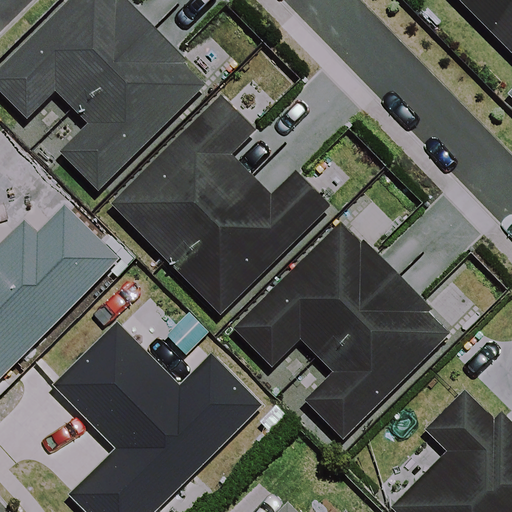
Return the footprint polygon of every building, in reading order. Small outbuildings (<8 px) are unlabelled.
[(67,112),(143,37),(105,0),(70,0),(0,69),(0,99),(22,122),(50,94),(67,112)] [(511,0),(449,0),(511,63),(511,0)] [(197,92),(143,37),(67,112),(84,129),(55,158),(93,195),(197,92)] [(162,262),(244,181),(223,160),(246,137),(213,103),(108,208),(162,262)] [(265,202),(244,181),(162,262),(217,318),(321,214),(287,180),(265,202)] [(0,374),(110,265),(58,213),(30,240),(19,228),(0,246),(0,374)] [(309,359),(385,284),(331,230),(229,332),(266,369),(293,343),(309,359)] [(385,284),(309,359),(327,376),(298,405),(338,444),(442,341),(385,284)] [(173,393),(109,328),(49,388),(117,457),(70,504),(77,511),(154,511),(255,413),(204,362),(173,393)] [(443,455),(388,509),(390,511),(511,511),(511,436),(494,419),(488,426),(460,398),(423,435),(443,455)]
